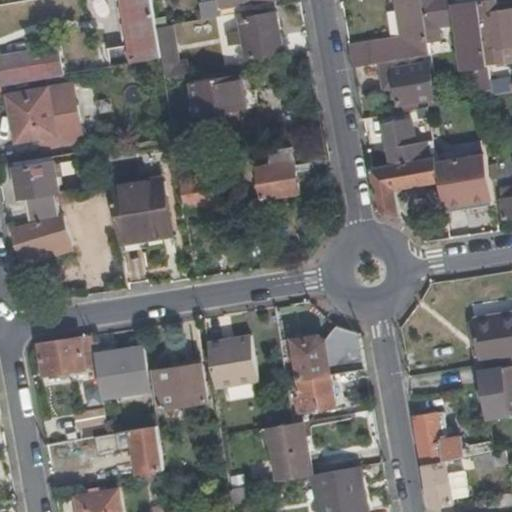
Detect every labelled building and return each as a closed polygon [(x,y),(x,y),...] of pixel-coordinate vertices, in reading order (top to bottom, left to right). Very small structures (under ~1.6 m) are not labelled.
[(114,67),(163,58),(158,28),(153,0),(114,0),(123,47),(111,50),(114,67)] [(220,0),(222,16),(278,6),(276,0),(220,0)] [(430,48),(429,43),(422,0),(403,0),(404,6),(397,7),(402,40),(351,49),(354,69),(381,65),(393,63),(431,56),(430,48)] [(479,3),(478,0),(422,0),(429,43),(440,41),(438,27),(457,23),(465,69),(489,65),(479,3)] [(497,11),(511,9),(511,0),(496,3),(497,11)] [(479,3),(489,65),(511,61),(511,9),(497,11),(496,3),(496,1),(479,3)] [(250,58),(285,52),(279,13),(243,18),(250,58)] [(240,30),(225,34),(233,63),(247,60),(240,30)] [(1,61),(5,86),(67,75),(62,50),(1,61)] [(393,63),(381,65),(385,86),(395,84),(399,104),(434,99),(429,64),(394,70),(393,63)] [(198,116),(248,109),(242,73),(193,81),(198,116)] [(18,142),(57,135),(49,89),(9,97),(18,142)] [(393,164),(430,158),(428,144),(418,145),(414,123),(404,125),(403,120),(386,123),(393,164)] [(105,132),(107,147),(147,141),(145,125),(105,132)] [(177,136),(176,136),(178,150),(200,146),(198,132),(177,136)] [(264,199),(301,192),(293,147),(271,151),(274,166),(259,168),(264,199)] [(495,198),(488,154),(438,162),(441,181),(443,190),(445,206),(495,198)] [(438,162),(437,157),(430,158),(393,164),(372,168),(379,210),(399,217),(400,217),(401,215),(397,189),(396,183),(434,177),(435,182),(441,181),(438,162)] [(53,194),(57,193),(60,192),(55,163),(16,170),(20,199),(26,198),(53,194)] [(225,184),(239,182),(238,169),(224,170),(225,184)] [(182,179),(187,211),(199,210),(200,217),(209,216),(208,208),(220,206),(215,174),(182,179)] [(396,183),(397,189),(435,182),(434,177),(396,183)] [(112,187),(121,242),(169,234),(163,198),(168,197),(165,179),(112,187)] [(505,219),(511,217),(511,187),(501,189),(505,219)] [(432,192),(439,241),(450,239),(446,213),(445,206),(443,190),(432,192)] [(56,210),(30,219),(32,226),(13,232),(19,250),(33,245),(37,255),(75,243),(66,214),(61,215),(57,193),(53,194),(56,210)] [(26,198),(30,219),(56,210),(53,194),(26,198)] [(174,233),(168,197),(163,198),(169,234),(174,233)] [(496,205),(495,198),(445,206),(446,213),(496,205)] [(83,249),(84,258),(63,262),(68,289),(103,283),(97,247),(83,249)] [(482,365),(511,360),(511,312),(474,319),(482,365)] [(368,369),(362,334),(357,332),(351,331),(344,328),(338,327),(328,341),(318,336),(293,339),(304,407),(299,408),(300,414),(339,407),(333,375),(368,369)] [(97,355),(94,336),(39,344),(45,376),(60,374),(66,373),(73,372),(88,370),(99,368),(97,355)] [(252,336),(209,343),(217,388),(260,381),(252,336)] [(153,390),(147,347),(97,355),(99,368),(104,398),(153,390)] [(162,408),(209,402),(203,365),(156,372),(162,408)] [(511,366),(482,372),(490,419),(511,415),(511,366)] [(79,409),(79,425),(103,426),(104,410),(79,409)] [(447,461),(466,457),(496,451),(494,442),(464,448),(462,437),(450,439),(448,433),(442,434),(438,414),(417,417),(425,465),(447,461)] [(279,482),(314,476),(305,423),(296,424),(270,429),(279,482)] [(225,437),(223,425),(211,427),(218,467),(230,466),(225,437)] [(135,450),(140,476),(165,472),(159,427),(109,435),(97,437),(99,456),(135,450)] [(493,466),(509,464),(506,450),(496,451),(466,457),(469,470),(493,466)] [(425,465),(433,507),(454,503),(454,499),(449,473),(447,461),(425,465)] [(322,511),(369,511),(362,467),(317,476),(322,511)] [(449,473),(454,499),(470,496),(465,470),(449,473)] [(231,473),(234,491),(251,487),(248,471),(231,473)] [(234,491),(236,506),(243,505),(256,502),(254,487),(251,487),(234,491)] [(78,500),(80,511),(123,511),(119,492),(78,500)]
